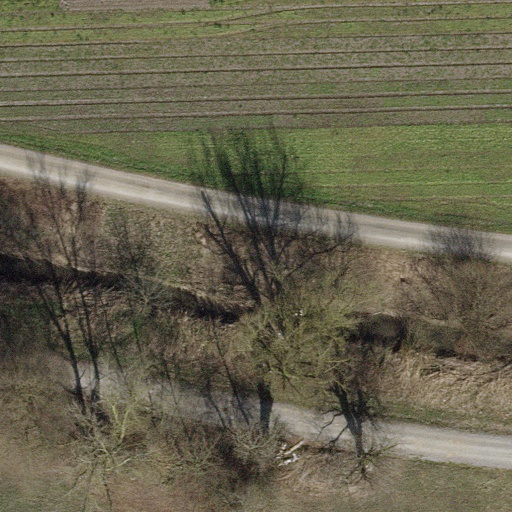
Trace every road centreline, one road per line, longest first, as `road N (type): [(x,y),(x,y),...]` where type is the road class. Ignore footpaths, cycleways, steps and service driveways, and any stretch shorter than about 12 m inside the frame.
road 1 (track): [(0,346),(323,419),(511,447)]
road 2 (track): [(511,247),(356,227),(0,153)]
